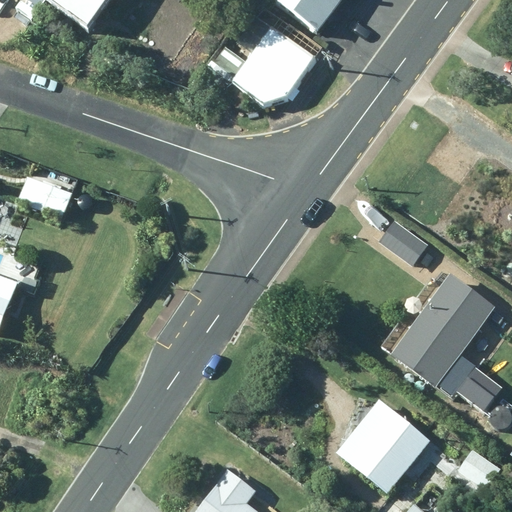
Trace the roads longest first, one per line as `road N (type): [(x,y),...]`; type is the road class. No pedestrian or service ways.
road 1 (tertiary): [(307,189),(81,511)]
road 2 (residential): [(307,189),(0,83)]
road 3 (tertiary): [(448,0),(307,189)]
